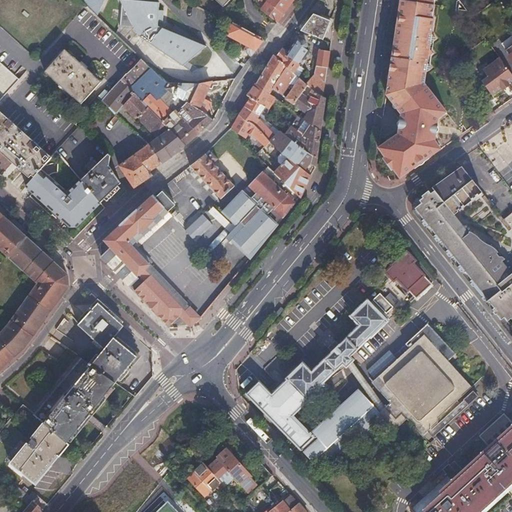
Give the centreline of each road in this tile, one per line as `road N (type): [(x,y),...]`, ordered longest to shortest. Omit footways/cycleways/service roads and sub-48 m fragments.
road 1 (residential): [(307,0),(269,43),(223,125),(73,257)]
road 2 (residential): [(354,0),(328,180),(272,254)]
road 3 (residential): [(387,197),(511,354)]
road 4 (secondary): [(53,511),(128,424),(169,383),(191,373)]
road 5 (tertiary): [(191,373),(326,511)]
road 6 (secondary): [(377,0),(348,185)]
road 7 (secondary): [(348,185),(254,310)]
road 8 (residential): [(387,197),(511,110)]
road 9 (residential): [(191,373),(89,272)]
road 10 (residential): [(0,377),(89,272)]
